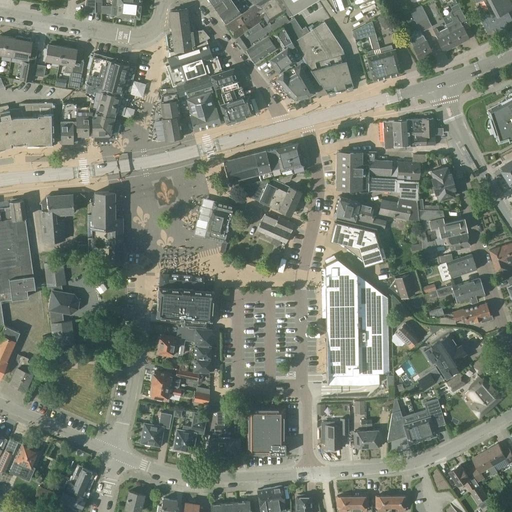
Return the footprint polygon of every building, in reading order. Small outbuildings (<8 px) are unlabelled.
[(94,12),(95,12),(95,2),(94,0),(85,0),(84,12),(88,12),(94,12)] [(129,9),(140,10),(140,0),(111,0),(111,3),(129,5),(129,9)] [(209,0),(218,11),(225,22),(242,10),(244,12),(245,11),(248,9),(243,0),(209,0)] [(248,9),(245,11),(255,24),(258,21),(260,20),(259,18),(263,15),(267,22),(286,9),(290,15),(315,0),(259,0),(255,3),(256,4),(248,9)] [(480,0),(482,0),(489,13),(490,12),(492,16),(503,10),(503,11),(506,10),(511,6),(508,0),(474,0),(476,2),(480,0)] [(129,5),(111,3),(111,6),(110,14),(117,15),(117,16),(139,18),(140,10),(129,9),(129,5)] [(447,27),(456,45),(468,38),(462,26),(460,22),(466,19),(459,7),(457,3),(450,7),(452,10),(450,11),(455,23),(447,27)] [(422,5),(415,8),(421,20),(428,17),(422,5)] [(167,34),(166,34),(168,51),(169,50),(174,50),(191,48),(205,40),(209,37),(207,34),(203,30),(202,30),(202,29),(195,30),(192,31),(189,31),(186,8),(169,10),(172,33),(167,34)] [(415,8),(410,11),(416,23),(421,20),(415,8)] [(511,19),(506,10),(503,11),(503,10),(492,16),(490,12),(489,13),(487,14),(485,12),(479,16),(487,32),(494,28),(496,31),(499,31),(503,29),(502,28),(504,26),(505,26),(504,23),(511,19)] [(244,12),(227,24),(236,37),(255,24),(245,11),(244,12)] [(392,25),(385,13),(378,18),(385,29),(392,25)] [(268,35),(246,50),(254,62),(276,48),(271,41),(273,39),(275,43),(278,41),(282,46),(285,44),(291,40),(292,41),(308,31),(305,26),(301,29),(294,18),(282,25),(269,34),(267,35),(268,35)] [(369,35),(377,33),(373,20),(370,21),(361,26),(364,37),(369,35)] [(308,31),(292,41),(300,55),(301,55),(306,63),(306,64),(319,83),(320,82),(326,92),(334,90),(335,91),(345,88),(344,87),(353,85),(342,49),(324,21),(308,31)] [(443,51),(456,45),(447,27),(438,31),(436,28),(433,29),(437,39),(443,51)] [(0,53),(11,56),(14,38),(0,35),(0,53)] [(14,38),(11,56),(28,59),(31,41),(30,40),(31,38),(15,35),(15,38),(14,38)] [(412,35),(409,37),(417,55),(416,55),(418,61),(426,57),(425,56),(432,52),(423,35),(414,39),(412,35)] [(170,64),(166,65),(172,86),(175,85),(210,74),(222,71),(217,55),(211,57),(207,45),(205,40),(191,48),(174,50),(169,50),(170,57),(168,58),(170,64)] [(282,50),(270,58),(278,71),(293,61),(293,60),(300,55),(292,41),(291,40),(285,44),(286,45),(281,49),(282,50)] [(58,62),(61,46),(48,44),(45,59),(58,62)] [(392,44),(379,48),(387,76),(401,72),(401,70),(403,69),(401,62),(398,63),(395,49),(394,49),(392,44)] [(61,46),(58,62),(60,62),(60,64),(65,65),(64,71),(70,73),(68,86),(76,88),(79,87),(81,72),(72,70),(73,65),(76,49),(61,46)] [(387,76),(379,48),(368,51),(369,56),(367,57),(371,70),(368,71),(370,78),(373,78),(373,80),(387,76)] [(133,75),(143,77),(147,60),(149,52),(140,50),(133,75)] [(92,60),(86,83),(87,83),(120,91),(121,91),(121,89),(127,66),(128,65),(127,64),(127,61),(115,58),(94,52),(92,60)] [(300,55),(293,60),(293,61),(295,66),(293,67),(300,79),(299,79),(308,95),(309,95),(311,96),(315,93),(315,91),(315,89),(301,66),(306,64),(306,63),(301,55),(300,55)] [(34,75),(36,64),(36,63),(23,61),(20,79),(33,81),(34,75)] [(47,66),(36,64),(34,75),(44,77),(47,66)] [(282,72),(276,77),(277,79),(280,82),(283,86),(282,88),(285,91),(287,91),(288,91),(287,93),(292,99),(296,100),(305,97),(309,95),(308,95),(299,79),(300,79),(293,67),(292,66),(285,70),(283,72),(282,72)] [(233,67),(210,74),(214,87),(237,80),(233,67)] [(213,85),(210,74),(175,85),(179,96),(213,85)] [(119,95),(120,91),(87,83),(86,88),(92,89),(91,90),(99,95),(96,108),(114,112),(115,113),(120,95),(119,95)] [(223,103),(220,104),(221,107),(224,118),(225,118),(226,121),(229,120),(229,121),(235,119),(237,118),(237,117),(238,117),(241,116),(242,115),(243,117),(245,116),(251,114),(251,113),(254,112),(253,109),(249,98),(246,99),(245,95),(242,96),(238,86),(222,91),(223,91),(226,101),(223,102),(223,103)] [(113,116),(114,112),(96,108),(99,95),(91,90),(92,89),(86,88),(84,93),(91,97),(89,105),(89,107),(95,111),(94,117),(91,117),(92,133),(92,134),(109,134),(114,117),(113,116)] [(210,92),(187,99),(191,115),(189,115),(194,130),(220,123),(216,107),(214,108),(210,92)] [(161,95),(160,103),(160,104),(163,118),(162,119),(165,139),(182,136),(178,116),(180,116),(178,101),(176,93),(161,95)] [(511,95),(488,108),(499,141),(511,137),(511,95)] [(89,107),(89,105),(77,106),(76,101),(63,102),(60,119),(61,142),(72,142),(72,134),(76,134),(76,135),(88,134),(88,133),(92,133),(91,117),(94,117),(95,111),(89,107)] [(0,147),(11,145),(12,145),(12,144),(23,143),(24,143),(25,143),(52,142),(53,142),(52,102),(19,103),(19,116),(10,117),(8,104),(0,105),(0,147)] [(392,120),(382,121),(384,147),(409,146),(409,145),(416,145),(426,145),(435,145),(435,136),(426,136),(425,135),(410,135),(409,118),(408,118),(408,119),(392,120)] [(410,135),(425,135),(433,134),(433,118),(409,118),(410,135)] [(253,152),(222,160),(223,164),(228,181),(259,173),(261,180),(267,179),(270,178),(277,176),(282,175),(282,176),(292,173),(305,170),(297,141),(282,145),(282,146),(276,147),(275,147),(274,147),(274,148),(265,150),(265,149),(253,152)] [(375,152),(337,151),(336,187),(360,187),(361,190),(399,191),(399,197),(416,199),(417,199),(418,180),(403,180),(403,179),(396,178),(390,178),(391,161),(375,160),(375,152)] [(511,159),(501,167),(506,176),(511,172),(511,159)] [(418,179),(420,162),(397,161),(396,178),(418,179)] [(433,176),(431,177),(435,193),(437,192),(438,199),(454,195),(452,188),(454,188),(450,172),(448,172),(446,166),(431,170),(433,176)] [(277,176),(274,183),(278,185),(274,193),(295,203),(300,191),(289,186),(283,183),(285,182),(289,180),(292,173),(282,176),(282,175),(277,176)] [(246,184),(242,192),(254,198),(258,200),(269,204),(274,193),(278,185),(274,183),(277,176),(267,179),(261,180),(256,181),(256,183),(246,184)] [(105,264),(123,264),(123,242),(123,237),(123,217),(112,217),(112,192),(94,192),(94,204),(91,204),(91,228),(92,228),(92,236),(88,237),(88,254),(105,254),(105,264)] [(274,193),(269,204),(290,214),(290,213),(295,203),(274,193)] [(46,196),(46,194),(40,202),(40,203),(41,203),(42,210),(41,210),(44,241),(64,240),(62,219),(68,212),(74,211),(74,212),(76,210),(75,205),(73,203),(72,194),(46,196)] [(339,196),(334,216),(354,221),(354,220),(383,228),(385,221),(372,218),(372,215),(370,214),(372,204),(359,200),(359,201),(339,196)] [(381,199),(378,213),(408,219),(419,221),(416,199),(399,197),(398,196),(397,202),(381,199)] [(0,322),(4,324),(0,300),(28,296),(26,288),(35,287),(25,216),(23,199),(9,201),(10,205),(0,206),(0,322)] [(206,228),(206,229),(204,236),(227,242),(236,206),(213,200),(211,208),(209,214),(207,223),(206,228)] [(436,254),(435,246),(434,238),(447,234),(466,230),(463,218),(445,222),(442,210),(418,208),(421,241),(421,245),(423,257),(436,254)] [(277,220),(264,214),(257,230),(272,237),(270,242),(278,246),(281,240),(285,242),(294,223),(279,216),(277,220)] [(367,264),(385,258),(376,227),(335,217),(331,235),(367,264)] [(434,238),(435,246),(443,245),(443,248),(449,246),(450,249),(469,246),(466,232),(448,236),(447,234),(434,238)] [(492,259),(511,253),(511,242),(488,250),(492,259)] [(496,272),(506,269),(506,268),(505,266),(511,263),(511,253),(492,259),(495,271),(496,272)] [(272,254),(268,266),(277,269),(281,256),(272,254)] [(438,264),(437,264),(442,279),(475,268),(470,254),(452,260),(438,264)] [(437,256),(438,264),(452,260),(451,254),(437,256)] [(324,263),(326,383),(321,383),(321,384),(379,383),(378,373),(388,372),(387,297),(337,257),(324,263)] [(44,263),(48,288),(52,288),(52,290),(49,308),(51,323),(54,345),(74,342),(71,320),(62,321),(61,311),(70,312),(77,308),(78,300),(74,294),(61,291),(60,284),(65,283),(62,261),(44,263)] [(396,279),(389,287),(401,297),(402,299),(416,295),(409,274),(396,278),(396,279)] [(436,289),(435,289),(437,295),(437,297),(451,293),(454,292),(455,298),(456,302),(468,299),(469,302),(477,299),(476,296),(483,294),(481,286),(481,285),(481,283),(480,279),(479,278),(478,277),(452,285),(452,286),(451,284),(436,289)] [(156,314),(156,316),(157,316),(182,318),(181,324),(181,325),(202,327),(207,327),(207,326),(207,325),(206,325),(206,326),(204,326),(205,321),(208,321),(208,320),(209,320),(211,320),(211,319),(212,308),(212,297),(213,291),(202,290),(202,288),(202,283),(170,280),(169,286),(169,287),(159,286),(158,286),(158,288),(156,314)] [(434,283),(422,286),(424,293),(427,292),(430,291),(430,290),(435,289),(436,289),(434,283)] [(407,312),(392,295),(392,313),(407,312)] [(489,314),(485,302),(462,309),(462,308),(451,311),(443,312),(441,305),(424,310),(426,317),(444,316),(453,319),(454,320),(464,317),(465,321),(473,319),(473,320),(480,318),(480,317),(489,314)] [(412,329),(405,322),(394,333),(408,347),(417,338),(410,331),(412,329)] [(184,339),(185,326),(178,325),(176,337),(174,337),(160,334),(160,335),(157,335),(156,341),(159,342),(157,349),(166,351),(166,355),(171,355),(171,354),(177,355),(177,353),(181,354),(184,339)] [(193,358),(193,371),(209,372),(210,359),(209,359),(209,356),(210,356),(210,346),(209,346),(209,344),(210,344),(211,328),(196,328),(194,343),(194,345),(193,356),(194,356),(194,358),(193,358)] [(432,346),(424,351),(432,364),(435,362),(446,379),(457,372),(455,370),(464,365),(459,358),(463,355),(462,354),(465,352),(460,344),(457,346),(449,333),(431,345),(432,346)] [(0,338),(0,370),(11,343),(0,338)] [(478,372),(477,372),(472,375),(474,379),(495,365),(488,354),(472,364),(478,372)] [(20,395),(29,377),(14,369),(5,388),(20,395)] [(153,373),(152,382),(168,385),(178,387),(178,386),(179,378),(180,377),(186,378),(189,378),(199,380),(201,373),(191,371),(177,369),(175,374),(170,373),(165,372),(163,371),(162,373),(154,371),(153,373)] [(435,369),(417,380),(424,390),(441,378),(435,369)] [(453,393),(465,385),(460,375),(446,383),(453,393)] [(478,382),(465,394),(473,403),(470,406),(471,408),(478,416),(500,396),(483,378),(482,378),(481,377),(477,380),(478,382)] [(153,384),(151,396),(157,397),(157,398),(165,400),(166,396),(166,397),(167,393),(172,394),(172,395),(180,396),(182,397),(183,390),(181,390),(173,388),(173,389),(168,388),(168,385),(152,382),(151,383),(153,384)] [(201,393),(194,391),(193,400),(207,403),(209,394),(201,393)] [(414,412),(422,439),(434,435),(435,435),(435,433),(434,433),(432,425),(435,424),(435,426),(445,423),(437,398),(424,402),(428,415),(416,419),(414,412)] [(353,413),(361,413),(361,400),(353,400),(353,413)] [(247,408),(247,454),(285,454),(285,442),(284,442),(284,408),(247,408)] [(391,412),(387,439),(387,441),(388,440),(387,439),(393,437),(394,439),(403,436),(402,434),(405,433),(408,442),(408,443),(409,443),(409,442),(422,439),(414,412),(402,416),(400,410),(391,412)] [(142,433),(140,438),(141,439),(141,441),(144,442),(145,443),(150,444),(151,443),(160,445),(163,427),(169,428),(172,414),(161,412),(158,425),(144,423),(143,432),(142,433)] [(194,412),(192,424),(204,426),(206,414),(194,412)] [(209,438),(209,447),(211,447),(211,454),(223,454),(223,435),(223,424),(224,424),(224,412),(217,412),(217,424),(214,424),(214,432),(216,432),(216,437),(209,438)] [(340,424),(325,424),(325,447),(341,447),(341,434),(348,434),(348,417),(340,417),(340,424)] [(223,435),(223,454),(237,454),(237,447),(239,447),(239,437),(230,437),(230,435),(230,432),(231,432),(231,424),(224,424),(223,424),(223,435)] [(182,430),(177,429),(173,447),(175,448),(176,449),(182,450),(183,449),(192,451),(195,432),(196,427),(189,426),(183,425),(182,430)] [(366,430),(367,446),(372,445),(374,447),(378,447),(379,446),(379,444),(380,444),(379,438),(380,438),(379,429),(378,429),(366,430)] [(363,446),(367,446),(366,430),(355,431),(353,431),(354,440),(355,440),(355,446),(356,446),(357,447),(358,448),(361,448),(363,446)] [(31,447),(23,443),(15,460),(23,463),(18,475),(28,479),(34,467),(32,466),(39,450),(37,449),(36,448),(33,446),(31,447)] [(486,450),(493,464),(505,457),(511,469),(511,453),(508,447),(502,450),(498,443),(486,450)] [(497,471),(493,464),(486,450),(473,457),(477,464),(470,467),(478,481),(484,477),(481,471),(487,467),(491,474),(497,471)] [(12,454),(6,451),(1,462),(7,465),(12,454)] [(469,477),(460,464),(449,471),(458,485),(463,482),(468,488),(475,484),(470,477),(469,477)] [(64,488),(85,497),(82,495),(85,488),(92,473),(79,467),(72,482),(66,479),(63,487),(64,487),(63,487),(65,488),(64,488)] [(487,497),(479,484),(469,491),(478,503),(487,497)] [(276,509),(277,511),(285,510),(284,502),(281,485),(267,488),(271,510),(276,509)] [(49,503),(53,492),(38,486),(34,497),(49,503)] [(80,510),(85,497),(64,488),(62,495),(59,494),(56,499),(59,500),(59,501),(71,506),(72,508),(76,509),(78,509),(80,510)] [(267,488),(257,489),(261,511),(265,511),(276,511),(277,511),(276,509),(271,510),(267,488)] [(144,494),(129,490),(125,508),(140,511),(144,494)] [(297,496),(296,496),(296,511),(310,511),(310,496),(305,496),(305,494),(297,494),(297,496)] [(337,511),(346,511),(346,507),(352,507),(352,495),(336,495),(336,506),(338,506),(337,511)] [(364,495),(352,495),(352,507),(351,511),(363,511),(366,511),(366,506),(367,506),(367,496),(364,496),(364,495)] [(385,506),(391,506),(391,495),(375,495),(375,506),(377,506),(377,511),(385,511),(385,506)] [(391,495),(391,506),(397,506),(397,511),(405,511),(405,506),(406,506),(406,495),(403,495),(391,495)] [(174,511),(176,500),(163,498),(162,506),(158,505),(156,511),(174,511)] [(234,501),(235,511),(249,511),(248,500),(234,501)] [(183,511),(196,511),(198,503),(185,501),(183,511)] [(235,511),(234,501),(222,503),(222,511),(235,511)] [(49,511),(65,511),(66,509),(57,507),(58,503),(51,502),(49,511)] [(222,511),(222,503),(210,504),(211,511),(222,511)] [(456,503),(442,511),(459,511),(461,511),(456,503)]
